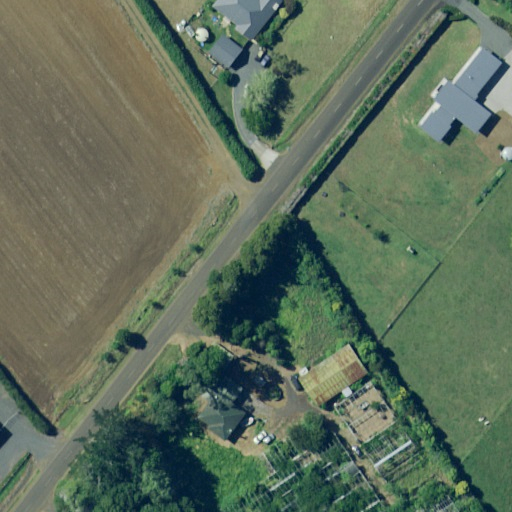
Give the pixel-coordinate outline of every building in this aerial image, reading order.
[(218,0),(212,8),(238,27),(235,30),(251,41),(280,0),(218,0)] [(210,37),(203,29),(195,35),(201,44),(210,37)] [(242,51),(223,35),(208,54),(228,69),(242,51)] [(501,64),(480,47),(452,84),(450,82),(435,101),(441,106),(422,130),(439,142),(457,119),(477,134),(491,115),(473,101),(501,64)] [(237,355),(219,345),(208,364),(226,374),(237,355)] [(367,374),(348,346),(309,372),(306,367),(295,374),(318,408),(367,374)] [(259,374),(251,382),(260,391),(268,383),(259,374)] [(241,391),(222,378),(206,400),(209,402),(198,418),(210,427),(208,430),(225,442),(245,415),(231,405),(241,391)]
